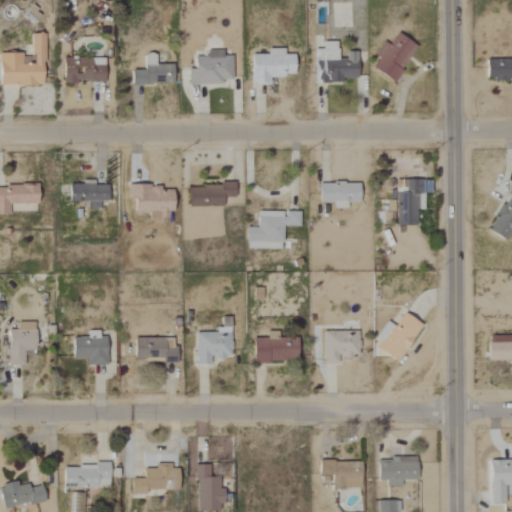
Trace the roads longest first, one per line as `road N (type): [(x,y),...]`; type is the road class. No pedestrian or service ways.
road 1 (residential): [(0,416),(511,412)]
road 2 (residential): [(0,136),(511,132)]
road 3 (tertiary): [(454,511),(454,0)]
